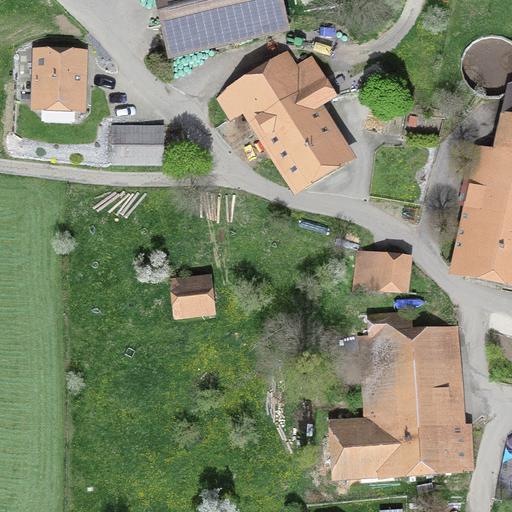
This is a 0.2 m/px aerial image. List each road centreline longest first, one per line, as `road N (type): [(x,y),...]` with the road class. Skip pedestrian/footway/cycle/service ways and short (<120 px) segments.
road 1 (unclassified): [(0,165),(223,183),(349,214),(413,247),(465,296)]
road 2 (track): [(424,0),(385,51),(345,55),(304,39),(259,54),(173,107)]
